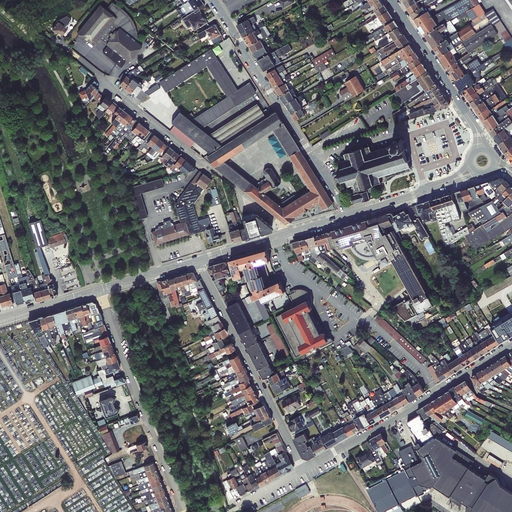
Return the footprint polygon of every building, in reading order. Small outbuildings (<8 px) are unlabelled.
[(188,0),(188,1),(194,8),(203,2),(201,0),(188,0)] [(368,0),(359,0),(355,3),(349,7),(351,9),(360,4),(362,2),(364,4),(369,0),(368,0)] [(369,0),(364,4),(361,7),(362,8),(367,8),(369,8),(371,12),(373,11),(375,13),(375,14),(377,13),(375,11),(376,10),(369,0)] [(385,5),(381,0),(369,0),(376,10),(385,5)] [(436,0),(434,0),(423,6),(426,12),(429,11),(436,7),(435,4),(438,2),(436,0)] [(460,0),(433,16),(438,24),(434,26),(436,28),(438,27),(444,23),(459,15),(480,4),(477,0),(460,0)] [(186,14),(194,8),(188,1),(183,4),(180,6),(186,14)] [(421,7),(418,1),(407,8),(411,13),(421,7)] [(116,18),(100,38),(106,43),(109,40),(108,39),(110,35),(109,34),(111,31),(112,33),(115,29),(117,30),(120,27),(138,42),(138,41),(138,39),(138,37),(138,35),(137,34),(137,32),(136,30),(136,28),(135,26),(135,25),(134,23),(133,21),(132,20),(131,18),(130,17),(129,15),(127,14),(126,12),(124,10),(123,9),(121,8),(119,6),(118,5),(117,5),(115,4),(112,2),(106,9),(116,18)] [(205,6),(203,2),(194,8),(195,11),(205,6)] [(94,45),(100,38),(116,18),(106,9),(100,4),(77,32),(85,38),(87,40),(94,45)] [(486,13),(480,4),(459,15),(444,23),(438,27),(446,39),(448,38),(454,34),(451,29),(455,26),(464,20),(462,17),(464,18),(470,15),(471,17),(469,18),(472,22),(485,14),(486,13)] [(388,10),(385,5),(376,10),(375,11),(377,13),(379,16),(388,10)] [(423,6),(421,7),(411,13),(414,19),(426,12),(423,6)] [(493,25),(501,20),(493,9),(486,13),(485,14),(492,23),(493,25)] [(195,13),(194,11),(182,19),(188,28),(191,26),(194,30),(207,21),(199,10),(195,13)] [(379,16),(384,23),(393,17),(388,10),(379,16)] [(426,12),(414,19),(426,35),(436,28),(434,26),(438,24),(433,16),(429,11),(426,12)] [(372,17),(358,25),(360,28),(366,24),(379,16),(377,13),(375,14),(375,13),(371,16),(372,17)] [(472,22),(459,31),(454,34),(448,38),(452,44),(448,46),(451,50),(463,42),(492,23),(485,14),(472,22)] [(67,16),(57,20),(58,21),(64,26),(58,32),(62,35),(68,29),(66,27),(68,24),(67,24),(71,19),(67,16)] [(379,16),(366,24),(368,28),(370,26),(371,27),(376,23),(377,24),(378,25),(379,25),(380,25),(384,23),(379,16)] [(254,17),(237,25),(244,37),(254,32),(258,29),(254,23),(257,22),(254,17)] [(395,20),(393,17),(384,23),(385,25),(395,20)] [(178,19),(170,24),(173,28),(180,23),(178,19)] [(399,26),(395,20),(385,25),(390,32),(399,26)] [(511,37),(501,20),(493,25),(498,34),(506,47),(508,46),(510,50),(511,49),(511,37)] [(64,26),(58,21),(52,29),(58,33),(58,32),(64,26)] [(493,25),(492,23),(463,42),(451,50),(454,54),(455,52),(466,46),(470,53),(471,52),(498,34),(493,25)] [(215,24),(205,29),(207,33),(211,39),(221,34),(215,24)] [(259,29),(258,29),(254,32),(259,40),(261,39),(262,39),(271,34),(265,25),(259,29)] [(390,32),(385,25),(362,39),(364,42),(374,37),(376,40),(386,34),(390,32)] [(395,40),(405,35),(399,26),(390,32),(395,40)] [(109,40),(106,43),(129,62),(142,45),(138,42),(120,27),(117,30),(115,29),(112,33),(111,31),(109,34),(110,35),(108,39),(109,40)] [(436,28),(426,35),(434,48),(446,39),(438,27),(436,28)] [(207,33),(205,29),(197,34),(200,39),(206,35),(205,34),(207,33)] [(311,31),(298,38),(304,49),(318,42),(311,31)] [(254,32),(244,37),(249,46),(259,40),(254,32)] [(390,32),(386,34),(389,38),(378,44),(381,48),(395,40),(390,32)] [(221,34),(211,39),(208,40),(211,45),(223,38),(221,34)] [(408,39),(405,35),(395,40),(398,45),(408,39)] [(446,39),(434,48),(440,57),(451,50),(448,46),(452,44),(448,38),(446,39)] [(259,40),(249,46),(253,53),(264,46),(262,43),(261,39),(259,40)] [(411,43),(408,39),(398,45),(401,49),(411,43)] [(395,40),(381,48),(377,50),(379,52),(376,54),(377,57),(386,52),(398,45),(395,40)] [(289,43),(269,54),(276,65),(281,62),(279,58),(292,50),(289,43)] [(416,52),(411,43),(401,49),(394,53),(396,55),(401,52),(405,59),(416,52)] [(179,44),(175,47),(180,54),(183,52),(179,44)] [(386,52),(377,57),(380,62),(381,61),(389,56),(394,53),(401,49),(398,45),(386,52)] [(264,46),(253,53),(256,57),(258,60),(269,54),(264,46)] [(332,48),(312,60),(316,66),(323,61),(335,54),(332,48)] [(159,81),(166,92),(207,65),(217,58),(210,49),(164,78),(159,81)] [(451,50),(440,57),(447,67),(458,61),(458,60),(455,57),(456,57),(454,54),(451,50)] [(389,56),(381,61),(387,70),(394,65),(397,64),(401,61),(405,59),(401,52),(396,55),(394,53),(389,56)] [(420,57),(416,52),(405,59),(408,63),(409,64),(414,60),(415,60),(420,57)] [(471,52),(470,53),(460,59),(458,60),(458,61),(461,65),(465,63),(472,58),(470,55),(473,54),(471,52)] [(269,54),(258,60),(265,71),(276,65),(269,54)] [(469,72),(476,83),(481,79),(480,78),(480,77),(480,76),(481,75),(481,74),(481,73),(480,72),(480,71),(481,69),(482,70),(483,70),(484,70),(485,70),(485,69),(486,69),(486,68),(486,67),(486,66),(493,62),(493,61),(496,59),(494,56),(482,64),(476,68),(469,72)] [(423,62),(420,57),(415,60),(414,60),(409,64),(412,69),(423,62)] [(207,65),(227,96),(237,89),(217,58),(207,65)] [(478,58),(467,66),(468,68),(474,65),(476,68),(482,64),(478,58)] [(403,63),(396,67),(391,70),(393,73),(397,70),(401,68),(408,63),(405,59),(401,61),(403,63)] [(323,61),(316,66),(320,73),(327,68),(323,61)] [(458,61),(447,67),(451,73),(461,66),(461,65),(458,61)] [(412,69),(418,77),(428,70),(423,62),(412,69)] [(399,73),(397,70),(393,73),(390,74),(394,81),(404,74),(412,69),(409,64),(408,63),(401,68),(403,70),(399,73)] [(467,66),(465,63),(461,65),(461,66),(467,74),(469,72),(476,68),(474,65),(468,68),(467,66)] [(284,64),(275,69),(278,74),(283,71),(281,69),(286,67),(284,64)] [(394,65),(387,70),(390,74),(393,73),(391,70),(396,67),(395,67),(394,65)] [(461,66),(451,73),(456,81),(467,74),(461,66)] [(132,78),(134,77),(141,72),(137,67),(129,72),(126,75),(131,79),(132,78)] [(270,79),(278,74),(275,69),(267,74),(270,79)] [(282,79),(286,76),(285,74),(288,73),(286,69),(283,71),(278,74),(282,79)] [(412,69),(404,74),(407,78),(394,87),(397,91),(400,89),(418,77),(412,69)] [(425,88),(427,91),(438,85),(428,70),(418,77),(425,88)] [(467,74),(456,81),(463,91),(472,85),(476,83),(469,72),(467,74)] [(343,77),(345,82),(352,78),(349,73),(343,77)] [(270,79),(273,84),(282,79),(278,74),(270,79)] [(120,84),(125,88),(131,79),(126,75),(122,81),(120,84)] [(156,83),(159,81),(164,78),(161,75),(154,79),(156,83)] [(282,79),(285,84),(286,83),(290,80),(292,80),(289,75),(286,76),(282,79)] [(348,86),(354,96),(365,90),(357,75),(352,78),(345,82),(348,86)] [(149,76),(139,81),(138,83),(137,84),(142,88),(145,85),(146,86),(148,84),(147,82),(151,80),(149,76)] [(402,104),(416,94),(414,92),(422,87),(423,88),(425,88),(418,77),(400,89),(397,91),(394,93),(402,104)] [(481,79),(476,83),(472,85),(476,91),(477,91),(494,79),(493,77),(491,79),(491,78),(486,81),(484,77),(481,79)] [(131,92),(137,84),(138,83),(132,78),(131,79),(125,88),(131,92)] [(273,84),(276,89),(285,84),(282,79),(273,84)] [(190,120),(201,128),(256,93),(249,82),(237,89),(227,96),(190,120)] [(91,83),(87,88),(95,94),(98,90),(91,83)] [(286,83),(285,84),(276,89),(280,96),(290,90),(288,86),(286,83)] [(136,96),(141,89),(142,88),(137,84),(131,92),(136,96)] [(149,88),(145,91),(148,94),(150,95),(159,89),(156,84),(149,88)] [(498,84),(480,96),(484,101),(496,93),(501,100),(506,96),(498,84)] [(438,85),(427,91),(432,98),(442,91),(438,85)] [(472,85),(463,91),(467,97),(476,91),(472,85)] [(346,101),(354,96),(348,86),(339,91),(346,101)] [(87,88),(85,90),(88,96),(90,101),(93,97),(95,95),(95,94),(87,88)] [(148,94),(145,91),(141,89),(136,96),(142,101),(148,94)] [(88,96),(85,90),(79,92),(81,99),(88,96)] [(290,90),(280,96),(286,104),(295,98),(290,90)] [(442,91),(432,98),(434,101),(436,104),(446,97),(442,91)] [(477,91),(476,91),(467,97),(471,102),(480,96),(477,91)] [(95,95),(93,97),(100,102),(104,97),(98,92),(95,95)] [(496,93),(484,101),(489,108),(501,100),(496,93)] [(511,94),(495,106),(491,109),(493,114),(494,114),(498,111),(501,108),(500,107),(509,101),(509,100),(511,97),(511,94)] [(303,107),(308,104),(305,99),(304,99),(301,95),(298,97),(297,97),(303,107)] [(106,96),(100,103),(106,108),(112,100),(106,96)] [(480,96),(471,102),(474,107),(484,101),(480,96)] [(295,98),(286,104),(292,114),(302,108),(303,107),(297,97),(295,98)] [(450,103),(446,97),(436,104),(435,105),(438,110),(449,106),(450,103)] [(484,101),(474,107),(479,114),(489,108),(484,101)] [(511,101),(501,108),(498,111),(501,116),(499,117),(502,122),(510,116),(506,111),(511,106),(511,101)] [(114,112),(119,106),(113,102),(108,108),(114,113),(112,115),(115,117),(117,114),(114,112)] [(106,108),(100,103),(97,106),(100,109),(96,113),(99,119),(105,112),(103,111),(106,108)] [(222,145),(266,117),(262,111),(257,103),(208,134),(222,145)] [(302,108),(305,115),(309,113),(306,109),(310,107),(308,104),(303,107),(302,108)] [(405,121),(438,110),(435,105),(436,104),(424,107),(406,115),(404,116),(405,121)] [(115,117),(120,121),(127,113),(119,106),(114,112),(117,114),(115,117)] [(302,108),(292,114),(296,120),(305,115),(302,108)] [(489,108),(479,114),(483,121),(493,114),(491,109),(490,110),(489,108)] [(282,122),(275,111),(270,114),(266,117),(222,145),(210,153),(207,155),(214,166),(223,160),(272,129),(282,122)] [(502,122),(499,117),(501,116),(498,111),(494,114),(497,119),(500,123),(502,122)] [(180,112),(172,122),(210,153),(222,145),(208,134),(201,128),(190,120),(180,112)] [(132,117),(127,113),(120,121),(125,125),(126,125),(132,117)] [(483,121),(486,126),(497,119),(494,114),(493,114),(483,121)] [(494,137),(505,128),(511,122),(511,119),(510,116),(502,122),(500,123),(490,131),(494,137)] [(111,133),(120,121),(115,117),(111,122),(114,124),(105,133),(107,137),(111,133)] [(136,120),(132,117),(126,125),(129,128),(136,120)] [(490,131),(500,123),(497,119),(486,126),(490,131)] [(132,130),(138,122),(136,120),(129,128),(126,125),(125,125),(117,135),(118,136),(112,143),(111,142),(107,147),(108,148),(110,146),(115,151),(125,139),(124,138),(128,134),(132,130)] [(125,125),(120,121),(111,133),(113,135),(115,134),(117,135),(125,125)] [(143,126),(138,122),(132,130),(137,134),(143,126)] [(322,208),(333,202),(323,187),(282,122),(272,129),(310,189),(318,202),(322,208)] [(175,125),(171,130),(191,147),(195,142),(175,125)] [(149,130),(143,126),(137,134),(142,138),(149,130)] [(499,144),(510,136),(510,135),(505,128),(494,137),(499,144)] [(130,142),(131,142),(137,134),(132,130),(128,134),(124,138),(125,139),(130,142)] [(154,134),(149,130),(142,138),(137,134),(131,142),(134,144),(136,141),(140,144),(136,149),(138,151),(142,146),(141,146),(144,143),(146,144),(147,143),(147,142),(154,134)] [(329,130),(320,135),(323,139),(331,134),(329,130)] [(159,138),(154,134),(147,142),(147,143),(152,146),(159,138)] [(499,144),(505,153),(511,146),(511,137),(510,136),(499,144)] [(164,142),(159,138),(152,146),(157,150),(164,142)] [(461,147),(466,149),(469,141),(465,139),(461,147)] [(167,145),(164,142),(157,150),(152,146),(146,154),(153,159),(156,158),(160,153),(167,145)] [(354,184),(356,190),(363,188),(381,182),(379,176),(410,167),(406,151),(404,147),(403,143),(400,142),(396,143),(391,145),(372,151),(370,146),(345,153),(347,159),(341,161),(343,167),(339,168),(342,177),(343,181),(346,180),(348,186),(349,186),(354,184)] [(146,154),(152,146),(147,143),(146,144),(141,150),(146,154)] [(169,146),(167,145),(160,153),(162,155),(169,146)] [(174,150),(169,146),(162,155),(165,157),(167,159),(174,150)] [(167,159),(163,164),(170,169),(174,164),(174,163),(173,162),(179,155),(174,150),(167,159)] [(186,160),(180,155),(174,163),(174,164),(179,168),(183,163),(186,160)] [(223,160),(214,166),(286,224),(295,217),(295,216),(318,202),(310,189),(296,198),(282,207),(278,204),(264,192),(280,182),(271,168),(267,167),(264,169),(263,173),(266,177),(268,180),(265,182),(257,187),(223,160)] [(175,173),(179,168),(174,164),(170,169),(175,173)] [(183,202),(183,203),(196,199),(201,193),(196,190),(200,185),(204,188),(211,179),(204,188),(197,182),(194,185),(191,182),(200,171),(203,173),(200,171),(199,171),(181,195),(183,202)] [(200,171),(191,182),(194,185),(197,182),(196,182),(203,173),(200,171)] [(204,188),(211,179),(203,173),(196,182),(197,182),(204,188)] [(142,199),(141,193),(164,186),(162,177),(130,187),(136,209),(139,208),(137,200),(142,199)] [(505,178),(500,177),(489,181),(495,189),(497,187),(506,180),(505,178)] [(511,192),(511,185),(506,180),(497,187),(503,193),(507,197),(511,192)] [(495,189),(489,181),(482,183),(487,191),(490,195),(494,192),(495,193),(496,193),(496,190),(495,189)] [(487,191),(482,183),(475,185),(479,194),(484,192),(487,191)] [(354,184),(349,186),(352,195),(364,192),(363,188),(356,190),(354,184)] [(479,194),(475,185),(469,187),(473,198),(474,199),(476,199),(481,197),(479,194)] [(473,198),(469,187),(463,189),(466,201),(473,198)] [(490,195),(493,200),(494,201),(503,193),(497,187),(495,189),(496,190),(496,193),(495,193),(494,192),(490,195)] [(466,201),(463,189),(456,191),(460,203),(466,201)] [(364,192),(352,195),(354,204),(370,199),(367,191),(364,192)] [(483,200),(485,204),(493,200),(490,195),(487,191),(484,192),(487,197),(483,200)] [(453,193),(430,200),(434,209),(448,205),(456,202),(453,193)] [(503,193),(494,201),(498,206),(504,201),(507,197),(503,193)] [(294,194),(278,204),(282,207),(296,198),(294,194)] [(175,205),(183,202),(181,195),(175,203),(175,205)] [(476,199),(481,206),(485,204),(483,200),(481,197),(476,199)] [(474,199),(473,198),(466,201),(467,205),(469,208),(470,211),(479,207),(474,199)] [(139,208),(136,209),(139,219),(148,216),(142,199),(137,200),(139,208)] [(193,204),(196,199),(183,203),(190,226),(195,228),(197,233),(205,230),(209,243),(220,240),(218,233),(215,234),(213,226),(211,227),(210,226),(206,227),(199,223),(193,204)] [(434,209),(430,200),(417,204),(417,205),(419,213),(421,212),(424,222),(431,220),(432,219),(430,213),(435,212),(434,209)] [(470,211),(469,212),(471,215),(472,216),(474,216),(476,216),(477,216),(479,220),(481,219),(484,223),(502,213),(500,210),(498,206),(494,201),(493,200),(485,204),(481,206),(479,207),(470,211)] [(504,201),(498,206),(500,210),(507,205),(504,201)] [(461,218),(456,202),(448,205),(453,220),(461,218)] [(417,205),(417,204),(411,206),(416,214),(419,213),(417,205)] [(507,205),(500,210),(502,213),(504,211),(508,217),(511,212),(511,204),(509,207),(507,205)] [(151,231),(155,244),(158,243),(164,242),(189,234),(187,227),(190,226),(184,205),(176,207),(180,222),(161,228),(159,224),(154,225),(155,230),(151,231)] [(448,205),(434,209),(435,212),(437,220),(439,225),(445,223),(453,220),(448,205)] [(13,211),(10,211),(15,227),(21,225),(15,206),(12,207),(13,211)] [(239,229),(243,227),(239,215),(238,215),(236,210),(233,211),(238,228),(239,229)] [(392,212),(388,214),(394,224),(397,229),(397,231),(401,229),(406,226),(407,227),(408,227),(410,226),(409,224),(414,222),(413,220),(409,213),(407,214),(405,210),(394,216),(393,213),(392,212)] [(227,225),(229,231),(238,228),(233,211),(229,212),(233,223),(231,223),(229,223),(229,224),(227,225)] [(504,211),(502,213),(484,223),(483,224),(488,231),(500,223),(508,217),(504,211)] [(511,212),(508,217),(500,223),(488,231),(483,224),(475,229),(470,232),(446,246),(446,247),(448,250),(454,246),(460,256),(474,248),(474,250),(511,227),(511,212)] [(244,224),(245,227),(257,223),(254,215),(254,213),(251,215),(253,222),(244,224)] [(256,214),(254,215),(257,223),(260,233),(271,229),(272,227),(256,214)] [(384,215),(367,220),(370,230),(371,231),(380,228),(382,233),(378,236),(381,241),(382,241),(389,253),(414,299),(413,299),(415,301),(413,303),(419,313),(425,310),(427,309),(434,304),(430,297),(429,297),(426,292),(427,291),(397,238),(394,231),(393,230),(389,233),(388,231),(387,232),(385,227),(390,225),(394,224),(388,214),(384,215)] [(418,218),(413,220),(414,222),(409,224),(410,226),(410,227),(414,225),(416,228),(416,229),(421,239),(423,239),(429,236),(418,218)] [(0,249),(13,291),(17,290),(16,284),(14,285),(13,281),(17,280),(15,276),(17,276),(12,259),(12,260),(2,227),(1,223),(0,219),(0,249)] [(45,274),(48,284),(53,283),(52,278),(50,278),(49,274),(49,273),(39,246),(48,244),(46,238),(41,219),(29,222),(33,235),(34,239),(37,247),(37,251),(45,274)] [(370,230),(367,220),(359,223),(364,231),(370,230)] [(245,227),(248,237),(260,233),(257,223),(245,227)] [(364,231),(359,223),(345,227),(349,240),(353,239),(366,235),(364,231)] [(445,223),(439,225),(445,242),(446,246),(470,232),(468,226),(466,227),(456,232),(453,228),(451,229),(448,225),(446,226),(445,223)] [(189,235),(197,233),(195,228),(190,226),(187,227),(189,234),(189,235)] [(239,229),(242,239),(248,237),(245,227),(243,227),(239,229)] [(349,240),(345,227),(337,229),(341,242),(342,242),(343,247),(351,245),(349,240)] [(238,228),(229,231),(233,242),(242,239),(239,229),(238,228)] [(374,240),(375,242),(384,256),(389,253),(382,241),(381,241),(378,236),(382,233),(380,228),(371,231),(372,237),(374,240)] [(337,240),(333,230),(327,232),(331,241),(336,240),(337,240)] [(370,230),(364,231),(366,235),(373,249),(374,248),(372,243),(375,242),(374,240),(372,237),(371,231),(370,230)] [(65,231),(46,238),(48,244),(50,243),(52,248),(66,243),(66,242),(69,241),(66,234),(65,231)] [(331,241),(327,232),(322,234),(324,243),(330,242),(331,241)] [(324,243),(322,234),(315,236),(318,245),(324,243)] [(373,249),(366,235),(353,239),(355,245),(362,243),(363,245),(357,255),(359,256),(363,258),(371,258),(378,258),(373,249)] [(318,245),(315,236),(307,238),(307,240),(308,240),(310,248),(318,245)] [(307,240),(307,238),(301,240),(304,250),(310,248),(308,240),(307,240)] [(353,239),(349,240),(351,245),(353,253),(357,255),(363,245),(362,243),(355,245),(353,239)] [(506,245),(503,239),(493,245),(497,251),(506,245)] [(304,250),(301,240),(293,242),(294,242),(296,249),(297,253),(301,252),(304,251),(304,250)] [(334,251),(340,249),(338,243),(336,240),(331,241),(330,242),(331,243),(333,250),(334,249),(334,251)] [(384,256),(375,242),(372,243),(374,248),(373,249),(378,258),(380,258),(384,256)] [(320,250),(323,253),(327,252),(324,243),(318,245),(320,250)] [(310,248),(312,256),(317,260),(349,283),(350,283),(352,284),(355,281),(323,253),(320,250),(318,245),(310,248)] [(511,247),(500,255),(503,260),(511,254),(511,247)] [(254,252),(258,265),(270,261),(267,248),(254,252)] [(304,250),(304,251),(307,258),(310,257),(310,259),(315,263),(317,260),(312,256),(310,248),(304,250)] [(48,284),(45,274),(37,251),(34,252),(39,267),(44,283),(39,284),(40,289),(41,290),(49,287),(48,284)] [(258,265),(254,252),(245,254),(250,268),(258,265)] [(250,268),(245,254),(238,256),(241,269),(244,269),(245,268),(245,269),(250,268)] [(21,289),(31,286),(28,275),(23,277),(17,258),(12,259),(17,276),(20,285),(21,289)] [(486,268),(495,262),(493,259),(484,264),(486,268)] [(227,261),(216,264),(220,277),(220,278),(231,275),(230,271),(228,264),(227,261)] [(220,277),(216,264),(209,266),(208,269),(214,280),(220,277)] [(251,279),(262,276),(258,265),(250,268),(245,269),(249,280),(251,279)] [(192,271),(186,273),(188,283),(193,281),(197,280),(193,272),(192,271)] [(0,273),(0,279),(4,294),(8,293),(2,273),(0,273)] [(186,273),(180,275),(183,284),(188,283),(186,273)] [(180,275),(174,277),(177,286),(182,284),(183,284),(180,275)] [(254,289),(266,286),(263,275),(262,276),(251,279),(254,289)] [(174,277),(168,278),(171,290),(177,288),(177,286),(174,277)] [(220,277),(214,280),(220,292),(221,292),(223,290),(225,290),(220,278),(220,277)] [(168,278),(160,281),(163,293),(171,291),(171,290),(168,278)] [(199,278),(197,280),(193,281),(197,290),(202,300),(203,299),(206,306),(211,303),(199,278)] [(475,279),(470,282),(475,289),(479,286),(475,279)] [(255,293),(252,294),(254,297),(255,298),(255,300),(258,298),(261,297),(265,302),(286,292),(279,280),(266,286),(254,289),(255,293)] [(160,281),(157,282),(159,291),(159,292),(159,293),(159,294),(159,295),(160,296),(161,296),(161,297),(162,297),(164,304),(169,303),(172,314),(177,313),(176,307),(175,305),(174,302),(171,291),(163,293),(160,281)] [(197,290),(193,281),(188,283),(191,292),(197,290)] [(490,282),(476,291),(478,294),(492,286),(490,282)] [(53,283),(48,284),(49,287),(51,297),(57,295),(56,289),(55,290),(53,283)] [(191,294),(191,292),(188,283),(183,284),(182,284),(186,296),(191,294)] [(183,297),(186,296),(182,284),(177,286),(177,288),(182,303),(181,303),(182,305),(184,312),(191,310),(188,302),(185,303),(183,297)] [(31,286),(21,289),(24,299),(34,296),(31,286)] [(49,287),(41,290),(43,299),(51,297),(49,287)] [(176,307),(182,305),(181,303),(182,303),(177,288),(171,290),(171,291),(174,302),(175,305),(176,307)] [(17,290),(13,291),(16,302),(17,302),(17,303),(24,301),(24,299),(21,289),(17,290)] [(41,290),(40,289),(34,291),(37,301),(43,299),(41,290)] [(459,289),(453,293),(458,301),(464,297),(459,289)] [(8,293),(4,294),(8,305),(13,303),(10,292),(8,293)] [(254,297),(252,294),(250,295),(247,297),(250,302),(255,298),(254,297)] [(270,314),(295,361),(333,342),(335,342),(334,341),(328,329),(327,330),(325,328),(322,329),(316,316),(305,296),(280,308),(270,314)] [(413,303),(415,301),(413,299),(412,296),(407,301),(405,299),(403,300),(403,301),(411,318),(419,313),(413,303)] [(231,297),(224,300),(228,307),(235,303),(232,297),(231,297)] [(261,297),(258,298),(264,320),(270,317),(265,302),(261,297)] [(92,301),(87,303),(90,312),(91,314),(99,312),(97,307),(96,307),(95,303),(92,301)] [(406,321),(411,318),(403,301),(391,307),(406,321)] [(227,308),(240,333),(251,327),(238,302),(235,303),(228,307),(227,308)] [(87,303),(81,304),(84,314),(85,314),(90,312),(87,303)] [(81,304),(74,307),(77,317),(84,315),(84,314),(81,304)] [(74,307),(66,309),(69,319),(74,318),(77,317),(74,307)] [(66,309),(58,311),(61,321),(69,319),(66,309)] [(384,310),(379,315),(383,318),(388,313),(384,310)] [(58,311),(52,313),(55,323),(56,323),(61,321),(58,311)] [(90,321),(93,320),(91,314),(90,312),(85,314),(84,314),(84,315),(88,328),(89,330),(92,328),(90,321)] [(99,312),(91,314),(93,320),(93,322),(96,322),(96,323),(103,321),(99,312)] [(52,313),(45,315),(49,325),(55,323),(52,313)] [(378,314),(373,319),(422,363),(426,359),(392,326),(386,321),(378,314)] [(38,317),(42,329),(49,327),(49,325),(45,315),(43,316),(42,315),(41,315),(38,316),(38,317)] [(88,328),(84,315),(77,317),(80,327),(83,326),(84,330),(88,328)] [(214,332),(224,327),(218,315),(207,320),(210,325),(212,329),(214,332)] [(38,317),(29,320),(36,331),(42,329),(38,317)] [(179,320),(181,326),(188,323),(186,317),(183,318),(184,321),(183,322),(182,319),(179,320)] [(74,318),(69,319),(70,323),(72,332),(77,330),(74,318)] [(67,324),(70,323),(69,319),(61,321),(65,333),(66,336),(68,336),(67,332),(69,332),(67,324)] [(65,333),(61,321),(56,323),(59,333),(60,333),(62,339),(63,338),(63,339),(67,339),(66,336),(65,333)] [(59,333),(56,323),(55,323),(49,325),(49,327),(53,340),(54,342),(56,341),(55,338),(56,337),(56,335),(59,334),(59,333)] [(267,326),(271,335),(278,332),(273,323),(267,326)] [(104,324),(92,328),(89,330),(89,331),(82,333),(85,343),(94,339),(99,338),(108,335),(104,324)] [(484,327),(486,329),(490,337),(495,334),(489,324),(484,327)] [(49,327),(42,329),(47,340),(48,342),(49,341),(50,343),(52,345),(53,347),(56,347),(54,342),(53,340),(49,327)] [(214,332),(217,339),(223,336),(228,334),(228,333),(226,329),(225,329),(224,327),(214,332)] [(251,327),(240,333),(248,347),(259,342),(257,337),(258,337),(257,335),(256,336),(252,329),(251,327)] [(47,340),(42,329),(36,331),(40,339),(42,338),(44,342),(47,340)] [(203,337),(214,332),(212,329),(202,334),(203,337)] [(486,329),(481,332),(486,340),(490,337),(486,329)] [(477,331),(475,333),(481,343),(486,340),(481,332),(478,334),(477,331)] [(217,339),(214,332),(203,337),(207,344),(209,343),(217,339)] [(278,332),(271,335),(283,357),(290,354),(278,332)] [(475,341),(473,342),(476,346),(481,343),(475,333),(472,334),(474,337),(473,337),(475,341)] [(490,337),(496,346),(501,343),(495,334),(490,337)] [(111,341),(108,335),(99,338),(100,341),(101,344),(111,341)] [(346,343),(348,342),(344,335),(334,341),(335,342),(333,342),(337,351),(343,348),(347,346),(348,345),(346,343)] [(466,341),(471,349),(476,346),(473,342),(470,337),(467,339),(468,339),(466,341)] [(486,340),(491,349),(496,346),(490,337),(486,340)] [(42,338),(40,339),(45,346),(50,343),(49,341),(48,342),(47,340),(44,342),(42,338)] [(225,346),(221,338),(212,343),(213,346),(207,349),(209,354),(224,347),(225,346)] [(358,342),(363,347),(368,351),(372,347),(363,338),(358,342)] [(481,343),(486,352),(491,349),(486,340),(481,343)] [(111,341),(101,344),(103,349),(103,350),(113,347),(111,341)] [(466,352),(471,349),(466,341),(459,346),(464,354),(466,352)] [(230,351),(235,348),(232,342),(228,345),(225,346),(224,347),(226,351),(227,352),(230,351)] [(248,347),(259,370),(269,364),(270,364),(259,342),(248,347)] [(354,346),(359,351),(363,347),(358,342),(354,346)] [(476,346),(481,355),(486,352),(481,343),(476,346)] [(471,349),(477,358),(481,355),(476,346),(471,349)] [(113,347),(103,350),(106,357),(115,353),(113,347)] [(216,356),(226,351),(224,347),(209,354),(197,360),(199,364),(202,362),(202,363),(216,356)] [(466,352),(471,361),(477,358),(471,349),(466,352)] [(97,360),(106,357),(103,350),(94,354),(97,360)] [(183,351),(181,352),(187,365),(189,364),(183,351)] [(227,352),(226,351),(216,356),(217,359),(222,357),(221,355),(227,352)] [(458,357),(464,366),(471,361),(466,352),(464,354),(458,357)] [(120,368),(115,353),(106,357),(108,363),(106,363),(109,372),(111,371),(120,368)] [(443,356),(446,359),(448,363),(453,361),(448,353),(443,356)] [(232,365),(241,361),(238,354),(233,356),(228,358),(232,365)] [(437,383),(442,380),(436,370),(439,368),(437,366),(441,364),(440,363),(439,361),(431,354),(428,356),(432,359),(435,363),(427,368),(437,383)] [(506,355),(501,358),(506,368),(511,364),(506,355)] [(106,357),(97,360),(99,366),(101,366),(106,363),(108,363),(106,357)] [(448,363),(454,372),(464,366),(458,357),(453,361),(448,363)] [(232,365),(228,358),(222,362),(223,364),(218,366),(221,371),(232,365)] [(501,358),(496,361),(501,370),(506,368),(501,358)] [(448,376),(454,372),(448,363),(446,359),(443,361),(445,365),(442,367),(448,376)] [(235,372),(245,367),(241,361),(232,365),(235,372)] [(496,361),(490,365),(496,373),(501,371),(501,370),(496,361)] [(106,363),(101,366),(102,369),(97,371),(99,375),(97,376),(98,377),(105,374),(106,374),(107,374),(112,372),(111,371),(109,372),(106,363)] [(269,364),(259,370),(264,379),(269,378),(274,374),(273,370),(269,364)] [(442,380),(448,376),(442,367),(441,364),(437,366),(439,368),(436,370),(442,380)] [(235,372),(232,365),(221,371),(219,371),(221,374),(228,371),(230,375),(235,372)] [(486,368),(491,377),(496,373),(490,365),(486,368)] [(238,377),(247,372),(245,367),(235,372),(238,377)] [(404,376),(408,383),(410,382),(409,380),(404,376),(405,376),(403,374),(395,368),(392,370),(398,380),(404,376)] [(481,371),(486,380),(487,380),(491,377),(486,368),(481,371)] [(501,371),(507,376),(511,372),(509,370),(506,368),(501,370),(501,371)] [(413,386),(419,382),(415,377),(415,376),(407,369),(403,374),(405,376),(404,376),(409,380),(410,382),(413,386)] [(281,379),(286,377),(292,374),(290,371),(285,374),(283,370),(278,372),(281,379)] [(476,373),(482,382),(486,380),(481,371),(476,373)] [(496,373),(503,380),(504,380),(507,376),(501,371),(496,373)] [(235,372),(230,375),(226,376),(227,378),(221,381),(223,385),(238,377),(235,372)] [(241,382),(248,379),(250,378),(247,372),(238,377),(241,382)] [(278,372),(276,373),(274,374),(269,378),(272,384),(281,379),(278,372)] [(199,373),(188,379),(189,382),(193,380),(201,376),(199,373)] [(471,376),(477,385),(481,383),(482,382),(476,373),(471,376)] [(491,377),(496,382),(497,382),(500,384),(503,380),(496,373),(491,377)] [(91,375),(72,382),(76,393),(76,394),(84,391),(93,387),(97,386),(103,384),(114,379),(113,375),(107,378),(105,374),(98,377),(92,379),(91,375)] [(114,379),(116,385),(116,386),(126,382),(123,376),(114,379)] [(238,377),(223,385),(224,388),(229,385),(230,387),(238,383),(241,382),(238,377)] [(281,379),(272,384),(277,394),(291,386),(286,377),(281,379)] [(491,377),(487,380),(492,386),(496,382),(491,377)] [(110,388),(116,385),(114,379),(103,384),(104,387),(109,385),(110,388)] [(240,388),(250,384),(248,379),(241,382),(238,383),(239,385),(234,388),(236,391),(241,389),(240,388)] [(466,379),(461,383),(466,392),(467,393),(472,389),(466,379)] [(405,392),(403,389),(403,388),(401,390),(396,381),(392,383),(394,388),(399,396),(405,392)] [(304,382),(297,385),(300,390),(307,386),(304,382)] [(419,396),(413,386),(410,382),(408,383),(406,384),(408,386),(405,388),(403,389),(405,392),(410,401),(419,396)] [(413,386),(419,396),(425,392),(419,382),(413,386)] [(239,385),(238,383),(230,387),(228,388),(230,390),(227,391),(226,389),(223,391),(224,394),(222,395),(223,398),(233,393),(236,391),(234,388),(239,385)] [(461,383),(455,386),(461,395),(466,392),(461,383)] [(481,383),(477,385),(482,393),(488,389),(481,383)] [(243,394),(253,390),(250,384),(240,388),(241,389),(243,394)] [(450,389),(450,390),(457,401),(459,401),(463,398),(461,395),(455,386),(450,389),(451,389),(450,389)] [(94,389),(93,387),(84,391),(85,395),(85,397),(90,395),(89,391),(94,389)] [(399,396),(394,388),(389,391),(394,399),(399,396)] [(243,394),(241,389),(236,391),(233,393),(234,395),(229,397),(231,401),(243,394)] [(477,396),(472,389),(467,393),(471,399),(472,400),(474,398),(476,399),(485,403),(490,405),(491,402),(477,396)] [(246,400),(256,395),(253,390),(243,394),(246,400)] [(450,390),(445,393),(453,406),(455,409),(482,424),(484,419),(460,406),(457,401),(450,390)] [(394,399),(389,391),(383,394),(388,402),(394,399)] [(399,396),(404,405),(406,403),(406,404),(410,401),(405,392),(399,396)] [(469,400),(471,399),(467,393),(466,392),(461,395),(463,398),(465,401),(465,402),(471,405),(472,405),(469,400)] [(388,402),(383,394),(383,393),(377,396),(380,401),(378,403),(380,407),(388,402)] [(445,393),(433,401),(438,409),(441,412),(441,413),(445,411),(444,411),(444,408),(450,408),(453,406),(445,393)] [(243,394),(231,401),(232,404),(229,406),(229,407),(246,400),(243,394)] [(295,394),(281,401),(288,413),(302,406),(295,394)] [(249,404),(252,403),(258,400),(256,395),(246,400),(249,404)] [(111,396),(99,400),(106,417),(117,413),(119,409),(119,408),(115,406),(113,401),(115,398),(115,397),(111,396)] [(399,396),(394,399),(398,408),(404,405),(399,396)] [(365,413),(361,405),(357,398),(352,401),(352,402),(360,416),(365,413)] [(372,412),(378,408),(372,399),(370,401),(368,398),(365,400),(367,402),(372,412)] [(394,399),(388,402),(393,411),(398,408),(394,399)] [(246,400),(229,407),(231,411),(243,404),(244,406),(249,404),(246,400)] [(315,400),(306,404),(308,408),(317,403),(315,400)] [(438,409),(433,401),(429,403),(435,412),(439,415),(441,413),(441,412),(438,409)] [(360,416),(352,402),(348,404),(349,406),(347,407),(351,414),(354,419),(360,416)] [(372,412),(367,402),(361,405),(365,413),(367,415),(372,412)] [(378,408),(382,418),(393,411),(388,402),(380,407),(378,408)] [(253,408),(254,408),(252,403),(249,404),(244,406),(242,407),(243,411),(245,413),(253,408)] [(435,412),(429,403),(424,406),(430,416),(435,412)] [(256,414),(266,409),(263,404),(254,408),(253,408),(256,414)] [(424,420),(430,416),(424,406),(418,410),(420,414),(407,422),(414,433),(423,427),(424,428),(427,425),(424,420)] [(243,411),(242,407),(229,414),(231,417),(243,411)] [(256,414),(253,408),(245,413),(244,414),(245,417),(251,414),(252,416),(256,414)] [(318,408),(309,413),(312,418),(321,412),(318,408)] [(372,412),(377,420),(377,421),(382,418),(378,408),(372,412)] [(255,422),(269,415),(266,409),(256,414),(252,416),(253,418),(255,422)] [(350,424),(344,413),(342,410),(340,411),(342,414),(341,415),(343,418),(340,420),(343,424),(345,427),(350,424)] [(354,419),(351,414),(349,415),(348,411),(344,413),(350,424),(356,421),(354,419)] [(377,420),(372,412),(367,415),(371,424),(377,420)] [(435,412),(430,416),(436,421),(439,423),(443,418),(439,415),(435,412)] [(137,413),(128,416),(130,423),(139,419),(137,413)] [(371,424),(367,415),(365,413),(360,416),(366,427),(371,424)] [(254,430),(272,421),(271,420),(272,420),(270,415),(269,415),(255,422),(251,424),(254,430)] [(300,416),(289,421),(294,431),(304,425),(300,416)] [(366,427),(360,416),(354,419),(356,421),(360,430),(366,427)] [(233,422),(226,425),(231,434),(238,431),(236,428),(239,426),(236,421),(233,422)] [(360,430),(356,421),(350,424),(355,433),(360,430)] [(439,423),(436,421),(428,426),(435,436),(446,429),(439,423)] [(349,436),(345,427),(343,424),(335,428),(336,430),(333,432),(339,442),(349,436)] [(355,433),(350,424),(345,427),(349,436),(355,433)] [(97,429),(101,434),(109,431),(106,425),(97,429)] [(436,438),(435,436),(428,426),(427,425),(424,428),(423,427),(414,433),(420,442),(422,446),(436,438)] [(109,431),(101,434),(112,453),(119,450),(112,430),(109,431)] [(339,442),(333,432),(333,431),(321,437),(322,438),(328,448),(339,442)] [(401,431),(397,434),(395,436),(399,441),(401,443),(406,439),(401,431)] [(276,447),(283,443),(278,432),(262,439),(265,443),(272,440),(276,447)] [(317,454),(311,444),(309,446),(306,441),(309,440),(309,439),(305,432),(294,438),(304,457),(309,458),(317,454)] [(382,432),(376,436),(381,445),(384,443),(387,441),(382,432)] [(242,436),(235,439),(240,451),(247,447),(242,436)] [(322,438),(321,437),(321,436),(316,438),(315,436),(309,439),(309,440),(311,444),(315,442),(314,441),(318,439),(319,440),(322,438)] [(381,445),(376,436),(370,439),(376,449),(382,446),(381,445)] [(457,450),(437,437),(436,438),(422,446),(420,442),(415,445),(417,449),(418,449),(423,459),(423,460),(434,486),(450,497),(452,494),(455,496),(464,502),(469,505),(466,511),(467,511),(511,511),(511,491),(502,485),(497,477),(491,473),(489,476),(487,478),(484,477),(470,467),(453,456),(457,450)] [(311,444),(317,454),(328,448),(322,438),(319,440),(318,439),(314,441),(315,442),(311,444)] [(376,449),(370,439),(366,442),(371,450),(372,451),(371,451),(376,460),(378,463),(379,464),(383,462),(382,460),(380,455),(376,449)] [(406,439),(401,443),(407,451),(406,452),(407,453),(395,461),(397,464),(400,463),(402,466),(412,460),(419,456),(406,439)] [(145,440),(136,444),(138,450),(148,446),(145,440)] [(282,473),(293,467),(286,452),(287,451),(283,443),(276,447),(275,448),(277,452),(278,454),(280,458),(281,461),(276,464),(276,465),(282,473)] [(138,450),(136,444),(123,449),(124,453),(129,451),(130,453),(138,450)] [(376,449),(380,455),(385,452),(382,446),(376,449)] [(264,454),(267,460),(271,468),(276,465),(276,464),(271,455),(277,452),(275,448),(264,454)] [(372,451),(371,450),(363,454),(363,453),(356,457),(359,462),(358,463),(362,468),(362,467),(363,468),(369,464),(376,460),(371,451),(372,451)] [(453,456),(470,467),(474,461),(457,450),(453,456)] [(490,454),(488,460),(501,466),(504,461),(490,454)] [(256,472),(253,473),(255,477),(260,474),(255,464),(253,460),(250,462),(256,472)] [(267,460),(261,463),(266,471),(271,468),(267,460)] [(108,465),(115,477),(126,472),(121,461),(108,465)] [(260,461),(255,464),(260,474),(266,471),(261,463),(260,461)] [(146,470),(155,466),(153,462),(144,465),(146,470)] [(146,470),(144,465),(127,472),(128,475),(130,474),(131,476),(146,470)] [(239,475),(245,472),(242,467),(241,465),(235,468),(238,473),(239,475)] [(276,476),(282,473),(276,465),(271,468),(276,476)] [(147,475),(157,472),(155,466),(146,470),(147,475)] [(251,483),(255,480),(251,473),(249,474),(245,467),(245,468),(244,466),(242,467),(245,472),(249,479),(251,483)] [(230,477),(235,486),(239,484),(236,480),(234,476),(238,473),(235,468),(230,471),(231,473),(228,474),(229,478),(230,477)] [(271,479),(276,476),(271,468),(266,471),(271,479)] [(147,475),(146,470),(131,476),(133,481),(138,479),(148,475),(147,475)] [(265,482),(271,479),(266,471),(260,474),(265,482)] [(149,480),(159,477),(157,472),(147,475),(148,475),(149,480)] [(239,475),(243,482),(243,483),(243,482),(249,479),(245,472),(239,475)] [(229,489),(235,486),(230,477),(229,478),(228,474),(223,476),(223,474),(220,475),(224,492),(226,491),(230,490),(229,489)] [(259,486),(265,482),(260,474),(255,477),(256,480),(259,486)] [(152,486),(161,482),(159,477),(149,480),(152,486)] [(252,489),(254,489),(251,483),(249,479),(243,482),(247,490),(251,487),(252,489)] [(152,486),(149,480),(145,482),(138,485),(139,488),(143,486),(144,489),(152,486)] [(254,489),(259,486),(256,480),(255,480),(251,483),(254,489)] [(153,491),(163,487),(161,482),(152,486),(153,491)] [(240,494),(247,490),(243,482),(243,483),(243,482),(239,484),(235,486),(240,494)] [(306,484),(295,489),(300,498),(311,492),(306,484)] [(153,491),(152,486),(144,489),(140,490),(142,496),(145,495),(154,491),(153,491)] [(234,497),(240,494),(235,486),(229,489),(230,490),(234,497)] [(156,496),(165,493),(163,487),(153,491),(154,491),(156,496)] [(156,496),(154,491),(145,495),(146,497),(144,498),(145,501),(147,500),(156,496)] [(158,501),(167,498),(165,493),(156,496),(158,501)] [(158,501),(156,496),(147,500),(149,505),(158,501)] [(464,502),(455,496),(452,500),(461,506),(464,502)] [(160,507),(169,503),(167,498),(158,501),(160,507)] [(158,501),(149,505),(151,510),(160,507),(158,501)] [(161,511),(162,511),(171,509),(169,503),(160,507),(161,511)]
